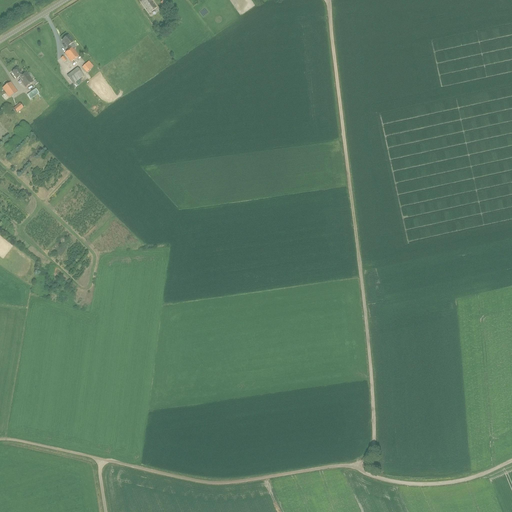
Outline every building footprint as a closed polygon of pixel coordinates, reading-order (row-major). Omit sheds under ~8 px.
[(148,13),(156,7),(150,0),(142,0),(140,2),(148,13)] [(72,62),(79,56),(73,48),(75,47),(72,43),(73,42),(68,35),(62,40),(67,47),(69,46),(71,48),(65,53),(72,62)] [(82,68),(87,72),(95,65),(92,62),(88,65),(86,64),(82,68)] [(25,88),(33,82),(26,72),(23,75),(18,68),(17,67),(15,69),(16,70),(12,72),(17,79),(18,78),(25,88)] [(73,84),(84,76),(78,68),(68,76),(73,84)] [(9,98),(18,92),(11,82),(2,88),(9,98)] [(30,99),(32,98),(39,93),(36,89),(27,95),(30,99)] [(14,109),(17,113),(23,107),(20,104),(14,109)]
